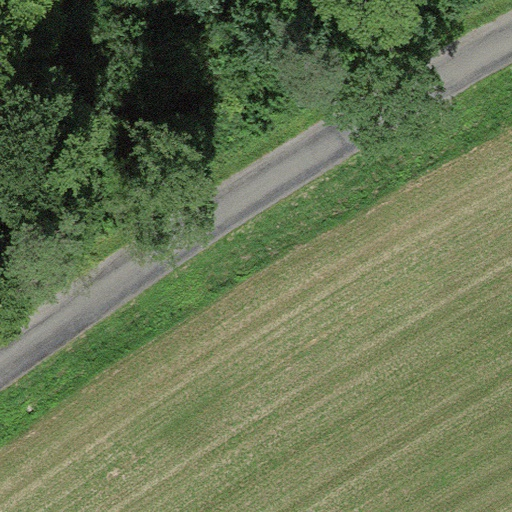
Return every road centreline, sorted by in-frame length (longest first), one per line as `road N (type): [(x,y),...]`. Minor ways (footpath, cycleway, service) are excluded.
road 1 (unclassified): [(511,46),(399,102),(0,368)]
road 2 (track): [(0,227),(102,296)]
